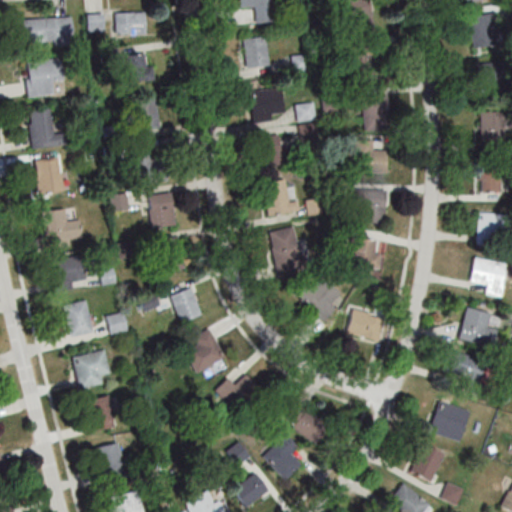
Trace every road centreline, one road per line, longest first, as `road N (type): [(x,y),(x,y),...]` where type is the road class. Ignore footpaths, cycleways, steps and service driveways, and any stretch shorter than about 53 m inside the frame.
road 1 (residential): [(318,511),(357,470),(391,395),(424,278),(434,163),(413,0)]
road 2 (residential): [(391,395),(293,356),(261,325),(216,199),(191,0)]
road 3 (residential): [(65,511),(0,254)]
